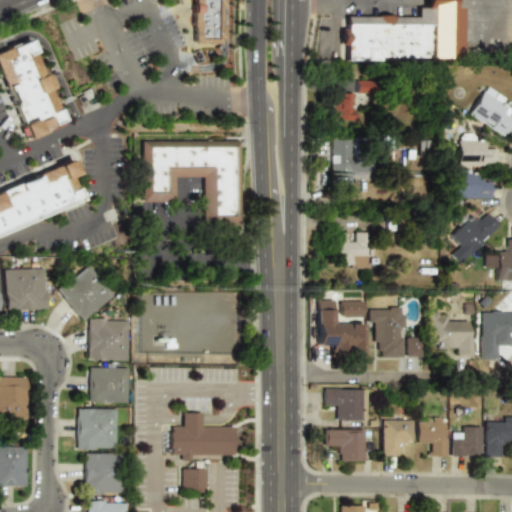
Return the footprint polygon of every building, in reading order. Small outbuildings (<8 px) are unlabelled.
[(191,0),(191,42),(218,42),(218,0),(191,0)] [(344,18),(343,63),(454,64),(455,7),(415,7),(415,18),(344,18)] [(0,50),(0,81),(22,135),(60,119),(27,39),(0,50)] [(499,136),(509,118),(500,113),(506,101),(479,86),(463,115),(499,136)] [(326,118),(348,118),(348,92),(326,92),(326,118)] [(491,143),(472,143),(472,133),(452,133),(452,163),(491,164),(491,143)] [(347,182),(347,139),(327,139),(327,182),(347,182)] [(137,141),(138,201),(170,201),(170,177),(199,177),(199,225),(236,225),(236,140),(137,141)] [(0,188),(68,158),(74,172),(67,175),(77,198),(0,232),(0,188)] [(447,198),(486,198),(486,178),(472,178),(472,169),(447,169),(447,198)] [(453,247),(447,254),(455,263),(494,224),(481,211),(474,218),(467,211),(442,235),(453,247)] [(334,234),(334,268),(364,268),(364,234),(334,234)] [(491,248),(491,280),(511,280),(511,238),(501,238),(501,248),(491,248)] [(78,320),(112,295),(87,262),(54,287),(78,320)] [(43,268),(2,268),(2,309),(43,309),(43,268)] [(332,322),(332,299),(313,299),(312,349),(349,349),(349,360),(361,360),(361,322),(332,322)] [(360,300),(337,300),(337,316),(360,316),(360,300)] [(402,306),(365,306),(365,335),(375,335),(374,356),(417,357),(417,337),(402,337),(402,306)] [(466,355),(466,322),(445,321),(445,311),(425,311),(424,344),(437,344),(437,350),(443,350),(443,354),(466,355)] [(511,312),(477,311),(476,359),(493,359),(494,346),(505,346),(505,341),(511,341),(511,312)] [(83,360),(125,360),(124,318),(82,319),(83,360)] [(125,402),(125,367),(84,367),(84,402),(125,402)] [(0,417),(24,417),(24,376),(0,376),(0,417)] [(320,408),(331,408),(331,420),(362,420),(362,388),(320,388),(320,408)] [(113,407),(73,407),(73,449),(113,449),(113,407)] [(199,412),(177,412),(177,422),(166,422),(165,452),(176,452),(176,460),(188,460),(188,455),(230,456),(230,424),(199,424),(199,412)] [(511,445),(511,416),(480,416),(480,456),(502,456),(502,445),(511,445)] [(423,456),(444,456),(444,417),(413,417),(413,446),(423,446),(423,456)] [(410,418),(378,418),(378,456),(400,456),(400,446),(410,446),(410,418)] [(447,456),(477,456),(477,426),(458,426),(458,436),(447,436),(447,456)] [(332,460),(361,461),(361,450),(370,450),(370,429),(321,428),(321,449),(332,450),(332,460)] [(0,486),(23,486),(23,445),(0,445),(0,486)] [(120,453),(79,453),(79,493),(120,493),(120,453)] [(178,466),(178,490),(203,490),(203,466),(178,466)] [(123,511),(123,500),(82,500),(82,511),(123,511)]
